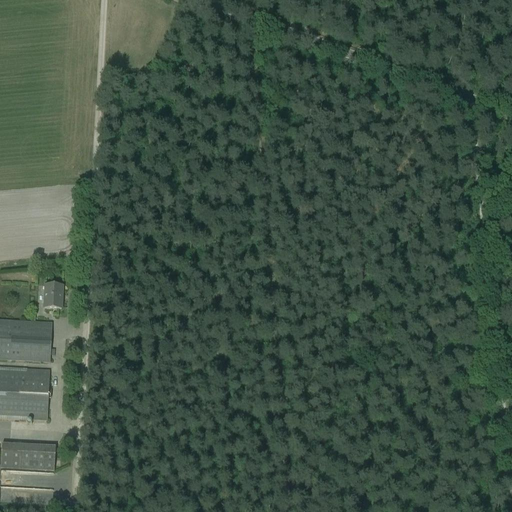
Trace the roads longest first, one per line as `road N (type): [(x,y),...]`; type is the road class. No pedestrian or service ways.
road 1 (unclassified): [(104,0),(75,511)]
road 2 (track): [(466,96),(511,506)]
road 3 (residential): [(201,0),(511,111)]
